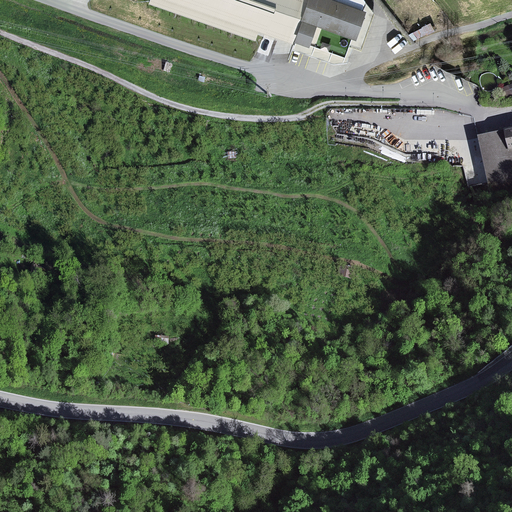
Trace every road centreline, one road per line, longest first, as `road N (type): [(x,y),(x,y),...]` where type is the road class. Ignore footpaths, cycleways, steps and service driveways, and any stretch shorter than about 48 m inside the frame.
road 1 (tertiary): [(511,360),(467,388),(326,440),(0,399)]
road 2 (track): [(482,112),(207,112),(0,33)]
road 3 (track): [(0,75),(87,214),(120,226),(290,244),(401,283)]
road 4 (unclassified): [(45,0),(208,57),(375,98),(511,111)]
